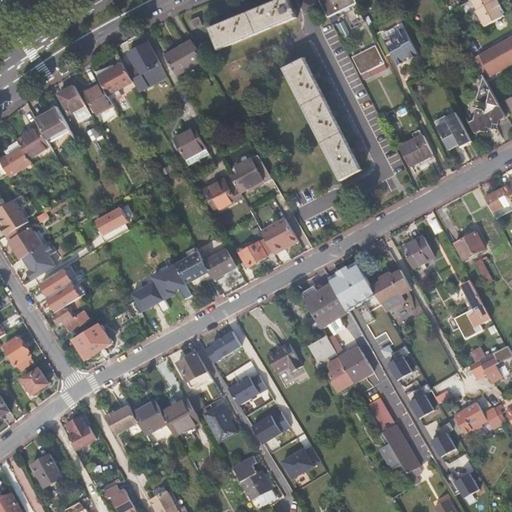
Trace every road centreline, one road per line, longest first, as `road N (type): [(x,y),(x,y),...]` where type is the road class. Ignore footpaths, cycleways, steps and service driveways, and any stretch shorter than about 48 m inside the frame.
road 1 (residential): [(77,392),(511,154)]
road 2 (secondary): [(0,102),(169,0)]
road 3 (residential): [(77,392),(0,264)]
road 4 (secondary): [(105,0),(0,76)]
